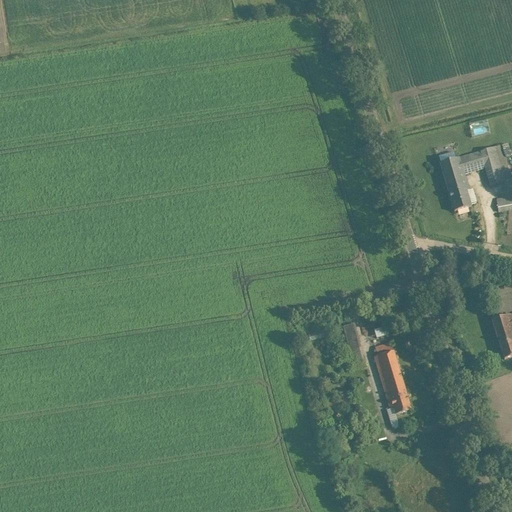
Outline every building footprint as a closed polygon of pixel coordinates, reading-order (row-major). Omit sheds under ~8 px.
[(467,126),(470,138),(488,133),(485,121),(467,126)] [(502,146),(456,160),(454,153),(439,157),(441,164),(440,164),(454,213),(471,208),(470,205),(477,203),(473,190),(468,191),(464,175),(485,169),(491,187),(506,182),(505,180),(511,178),(502,146)] [(511,210),(511,197),(496,200),(498,212),(511,210)] [(504,361),(511,358),(511,315),(492,321),(504,361)] [(362,363),(353,325),(343,327),(348,351),(345,352),(348,366),(362,363)] [(372,331),(375,339),(385,336),(383,328),(372,331)] [(395,416),(402,414),(411,411),(391,345),(381,348),(375,349),(377,356),(374,358),(386,399),(390,410),(390,411),(393,410),(395,416)] [(354,407),(350,396),(316,406),(319,418),(354,407)] [(345,422),(345,423),(345,425),(345,426),(346,427),(347,428),(349,428),(350,429),(351,428),(352,428),(353,427),(354,426),(355,425),(355,423),(355,422),(354,421),(353,420),(352,419),(351,419),(350,418),(349,418),(347,419),(346,420),(345,421),(345,422)]
